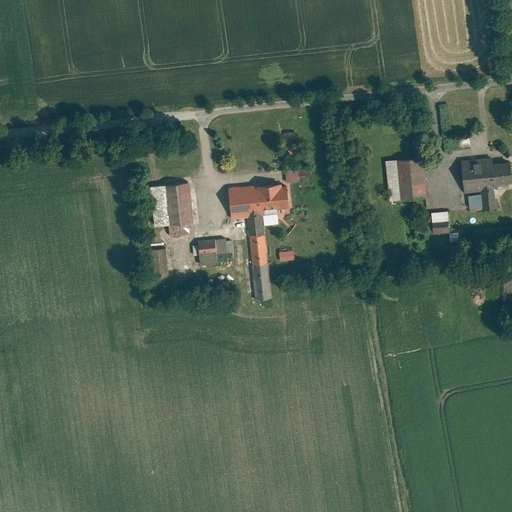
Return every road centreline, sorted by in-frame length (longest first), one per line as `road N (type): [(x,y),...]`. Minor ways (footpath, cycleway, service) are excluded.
road 1 (residential): [(201,114),(511,79)]
road 2 (track): [(0,134),(201,114)]
